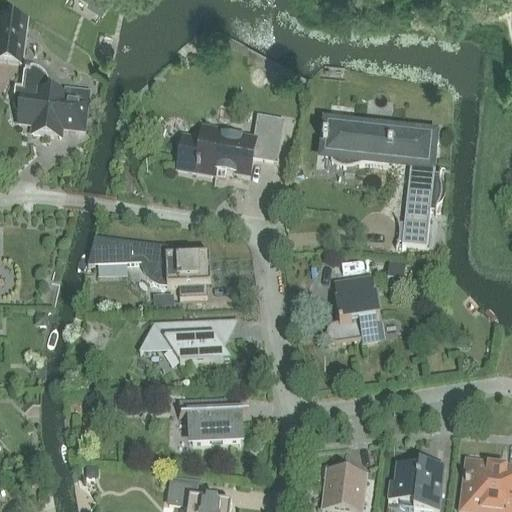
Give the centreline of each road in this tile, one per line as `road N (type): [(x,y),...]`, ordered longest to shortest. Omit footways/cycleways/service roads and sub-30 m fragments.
road 1 (residential): [(0,201),(65,202),(258,239),(294,414)]
road 2 (residential): [(511,387),(488,383),(294,414)]
